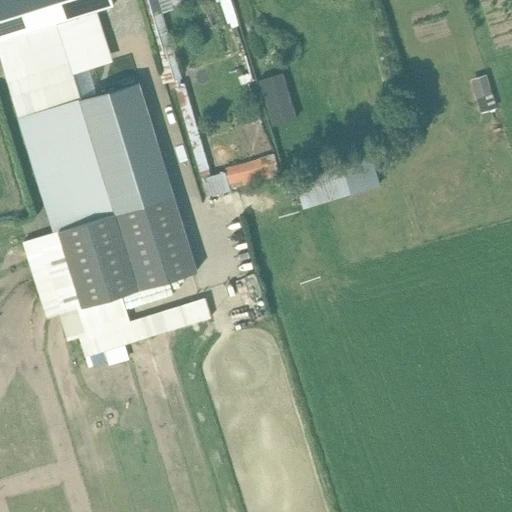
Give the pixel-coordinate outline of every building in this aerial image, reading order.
[(0,0),(0,41),(57,23),(56,20),(50,0),(0,0)] [(50,0),(56,20),(111,3),(109,0),(50,0)] [(141,0),(156,51),(173,47),(159,0),(141,0)] [(283,72),(259,79),(274,125),(297,117),(283,72)] [(81,98),(115,213),(139,290),(198,271),(139,80),(81,98)] [(489,87),(473,92),(481,115),(497,110),(489,87)] [(203,143),(191,108),(184,110),(195,146),(203,143)] [(225,168),(231,188),(280,174),(274,154),(225,168)] [(372,156),(343,164),(352,193),(380,185),(372,156)] [(232,191),(231,188),(225,168),(221,169),(222,171),(202,177),(208,198),(232,191)] [(139,290),(115,213),(59,231),(83,307),(139,290)]
